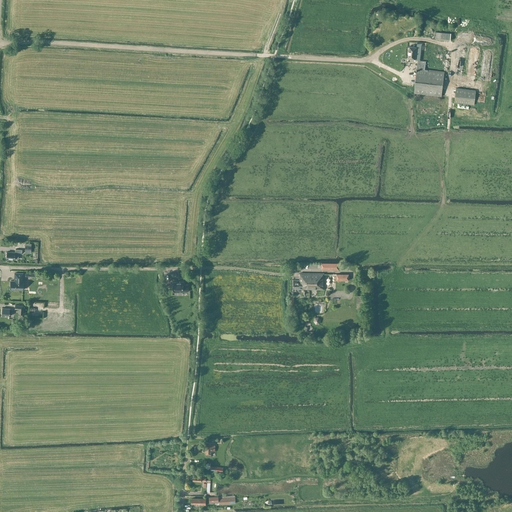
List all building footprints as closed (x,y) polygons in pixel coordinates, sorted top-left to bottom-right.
[(462,18),(460,29),(474,31),(474,27),(469,26),(470,19),(462,18)] [(441,96),(444,72),(425,70),(426,61),(421,61),(421,60),(420,60),(422,44),(423,44),(423,43),(417,42),(417,47),(409,46),(408,58),(415,59),(415,60),(418,61),(414,93),(441,96)] [(454,102),(474,105),(476,91),(456,89),(454,102)] [(6,252),(6,259),(18,259),(18,254),(21,254),(22,250),(15,250),(15,253),(6,252)] [(23,284),(23,281),(22,281),(22,273),(14,273),(14,281),(10,281),(10,289),(23,290),(23,287),(24,287),(24,284),(23,284)] [(294,280),(294,281),(294,289),(304,289),(304,290),(324,290),(324,274),(300,273),(300,278),(299,278),(299,280),(294,280)] [(172,281),(172,291),(177,291),(177,294),(181,294),(181,292),(182,291),(187,291),(187,284),(182,284),(182,281),(172,281)] [(23,306),(15,305),(15,309),(19,309),(18,313),(22,314),(23,306)] [(9,309),(1,308),(1,316),(9,316),(9,314),(12,315),(13,309),(9,309)] [(215,452),(215,443),(206,443),(206,447),(204,447),(204,446),(195,446),(195,452),(204,452),(204,451),(206,451),(206,456),(211,456),(211,452),(215,452)] [(210,479),(207,479),(207,483),(207,492),(207,495),(216,495),(217,492),(210,492),(210,479)]
